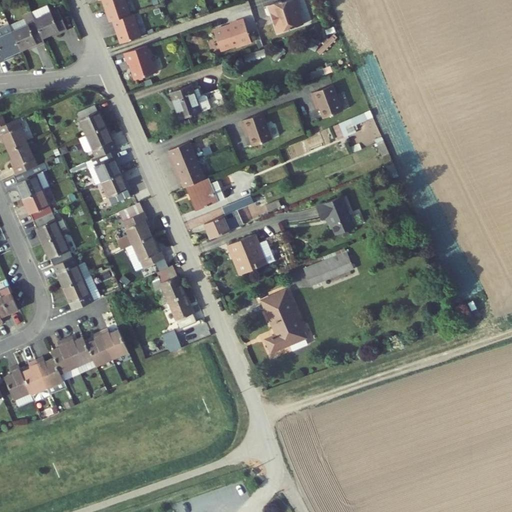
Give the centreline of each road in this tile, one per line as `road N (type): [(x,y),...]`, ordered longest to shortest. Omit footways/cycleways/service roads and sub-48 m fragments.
road 1 (residential): [(269,446),(104,69)]
road 2 (track): [(511,332),(259,419)]
road 3 (unclassified): [(81,511),(269,446)]
road 4 (residential): [(0,200),(42,300),(30,334),(0,348)]
